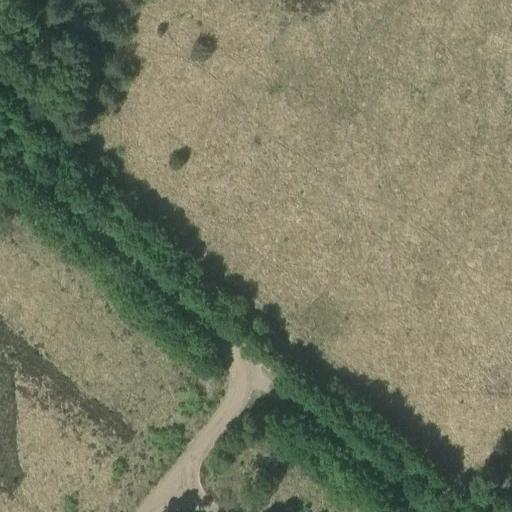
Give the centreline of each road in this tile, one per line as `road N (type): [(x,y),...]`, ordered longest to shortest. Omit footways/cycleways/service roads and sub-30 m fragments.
road 1 (track): [(0,144),(422,511)]
road 2 (track): [(170,483),(230,405),(237,352)]
